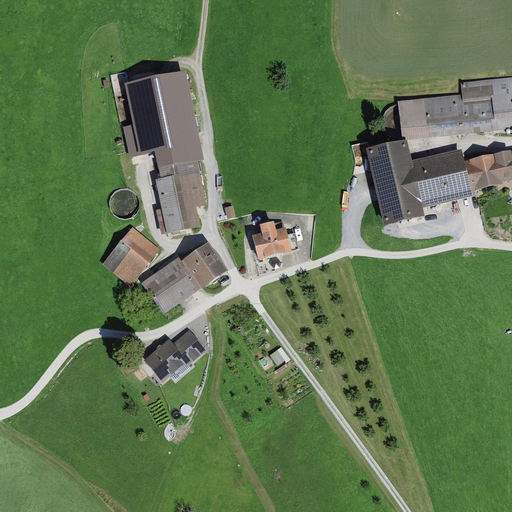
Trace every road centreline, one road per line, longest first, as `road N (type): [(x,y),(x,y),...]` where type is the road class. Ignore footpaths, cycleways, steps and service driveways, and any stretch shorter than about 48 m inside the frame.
road 1 (track): [(205,0),(199,64),(216,200),(210,226),(245,286)]
road 2 (track): [(245,286),(158,334),(87,335),(32,396),(0,414)]
road 3 (track): [(245,286),(408,511)]
road 4 (track): [(511,248),(349,252),(245,286)]
